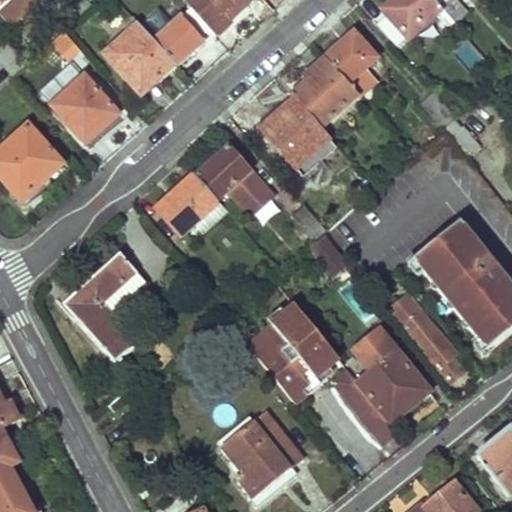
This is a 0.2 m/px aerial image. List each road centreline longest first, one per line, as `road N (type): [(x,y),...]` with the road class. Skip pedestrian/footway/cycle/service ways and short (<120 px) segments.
road 1 (residential): [(0,279),(22,268),(322,0)]
road 2 (tertiary): [(0,291),(116,511)]
road 3 (residential): [(347,511),(511,379)]
